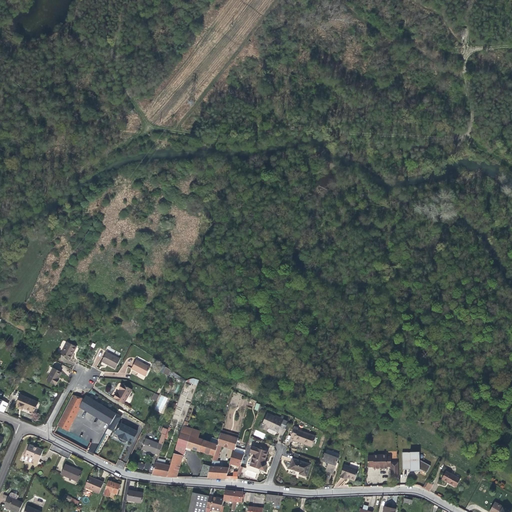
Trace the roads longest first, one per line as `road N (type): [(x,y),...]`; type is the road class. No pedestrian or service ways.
road 1 (track): [(511,47),(465,61),(470,113),(462,136),(180,133),(154,128),(124,90)]
road 2 (residential): [(43,433),(129,475),(266,488)]
road 3 (residential): [(266,488),(418,490),(458,511)]
